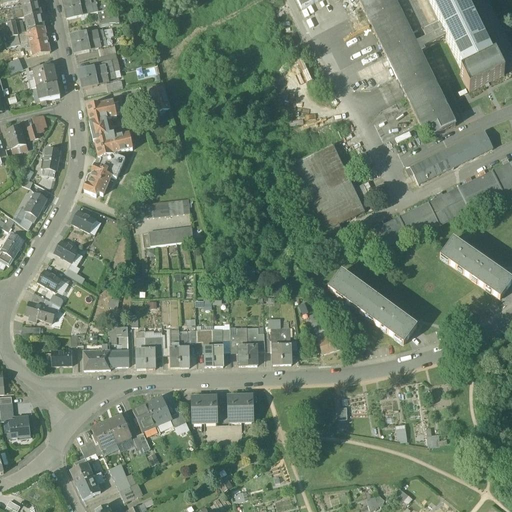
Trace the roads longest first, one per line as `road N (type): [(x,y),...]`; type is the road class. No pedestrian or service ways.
road 1 (residential): [(132,383),(377,374),(471,347),(511,319)]
road 2 (residential): [(75,106),(81,172),(16,297)]
